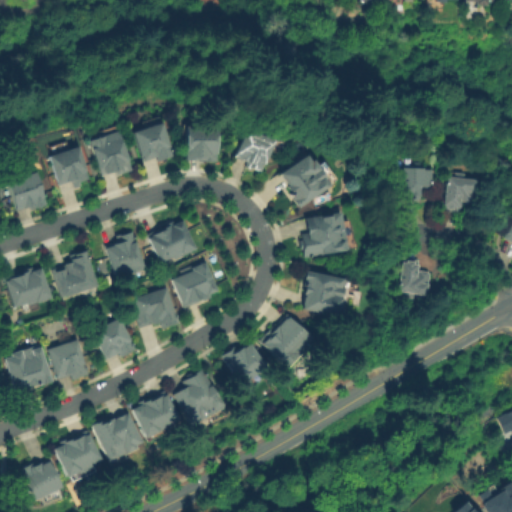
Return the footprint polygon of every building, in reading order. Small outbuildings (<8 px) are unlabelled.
[(135,128),(163,119),(173,148),(145,158),(135,128)] [(234,153),(248,122),(277,135),(263,166),(234,153)] [(187,160),(188,126),(218,127),(217,161),(187,160)] [(89,138),(119,127),(132,160),(102,172),(89,138)] [(50,152),(78,143),(88,172),(59,181),(50,152)] [(283,169),(311,150),(329,178),(301,197),(283,169)] [(401,200),(402,169),(431,170),(430,187),(427,190),(423,190),(421,187),(419,187),(418,201),(401,200)] [(17,208),(8,181),(35,172),(44,198),(17,208)] [(442,210),(445,176),(454,177),(454,172),(466,173),(465,179),(473,180),(471,204),(460,203),(459,212),(442,210)] [(309,215),(342,209),(349,247),(305,255),(301,232),(311,230),(309,215)] [(160,259),(148,231),(182,217),(194,245),(160,259)] [(511,242),(503,238),(511,220),(511,242)] [(144,265),(117,275),(106,246),(118,241),(116,235),(131,229),(144,265)] [(85,248),(97,281),(60,295),(51,269),(65,264),(62,256),(85,248)] [(396,290),(402,257),(418,261),(416,271),(428,273),(423,296),(413,294),(412,300),(402,298),(403,292),(396,290)] [(183,304),(171,279),(204,262),(216,287),(183,304)] [(16,305),(5,277),(39,264),(50,293),(16,305)] [(308,266),(345,275),(336,314),(303,306),(308,285),(304,284),(308,266)] [(173,317),(175,322),(157,327),(156,322),(137,327),(129,296),(165,286),(173,317)] [(134,348),(120,356),(117,351),(103,358),(89,332),(117,316),(134,348)] [(263,344),(291,317),(313,339),(298,354),(300,356),(288,369),(263,344)] [(87,371),(72,377),(70,371),(57,376),(47,348),(75,337),(87,371)] [(222,356),(236,346),(240,352),(253,343),(268,367),(240,385),(222,356)] [(12,386),(2,358),(38,346),(48,374),(12,386)] [(191,427),(173,395),(186,388),(182,381),(204,368),(226,407),(191,427)] [(132,407),(165,391),(179,417),(145,434),(132,407)] [(501,435),(509,431),(511,436),(511,405),(492,416),(501,435)] [(128,413),(142,444),(138,446),(139,450),(109,464),(91,426),(106,419),(108,423),(128,413)] [(90,435),(102,460),(92,465),(93,467),(68,479),(55,451),(90,435)] [(50,461),(63,488),(35,501),(20,469),(31,464),(32,468),(42,463),(43,465),(50,461)] [(481,511),(477,505),(478,504),(472,494),(482,488),(485,494),(505,481),(506,483),(508,482),(511,488),(511,511),(481,511)] [(449,511),(461,501),(470,511),(449,511)]
